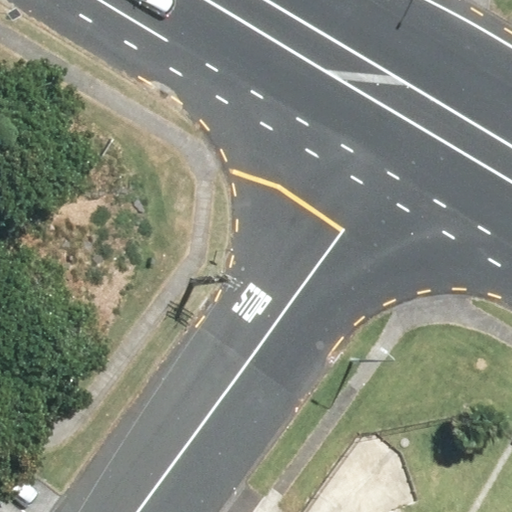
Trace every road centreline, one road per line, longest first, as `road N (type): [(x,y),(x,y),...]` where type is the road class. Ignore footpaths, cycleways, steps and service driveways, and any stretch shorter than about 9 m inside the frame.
road 1 (residential): [(137,511),(422,120)]
road 2 (primary): [(222,0),(422,120)]
